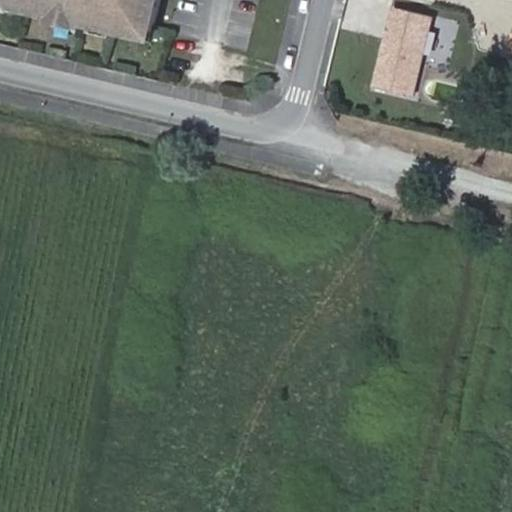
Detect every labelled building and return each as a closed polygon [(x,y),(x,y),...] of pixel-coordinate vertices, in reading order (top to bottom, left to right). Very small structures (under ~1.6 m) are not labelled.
[(0,0),(0,13),(15,17),(16,14),(13,14),(17,1),(14,0),(0,0)] [(14,0),(17,1),(13,14),(16,14),(56,24),(59,25),(60,21),(81,26),(80,30),(83,30),(97,34),(98,30),(115,34),(135,39),(137,32),(158,37),(166,0),(14,0)] [(433,22),(396,14),(378,91),(416,100),(433,22)] [(56,24),(55,29),(82,35),(83,30),(80,30),(81,26),(60,21),(59,25),(56,24)] [(447,70),(454,23),(440,21),(434,68),(447,70)] [(97,34),(96,39),(113,43),(115,34),(98,30),(97,34)] [(135,39),(134,43),(155,47),(158,37),(137,32),(135,39)]
